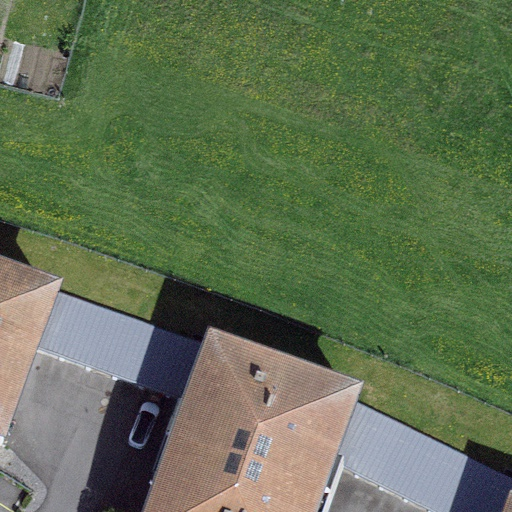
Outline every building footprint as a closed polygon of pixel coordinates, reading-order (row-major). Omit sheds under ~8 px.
[(50,301),(0,283),(0,440),(32,350),(50,301)] [(50,301),(32,350),(197,408),(215,356),(216,353),(52,294),(50,301)] [(180,453),(317,502),(331,464),(352,405),(215,356),(197,408),(180,453)] [(511,511),(511,481),(352,405),(331,464),(426,511),(511,511)] [(313,511),(317,502),(180,453),(159,511),(313,511)]
